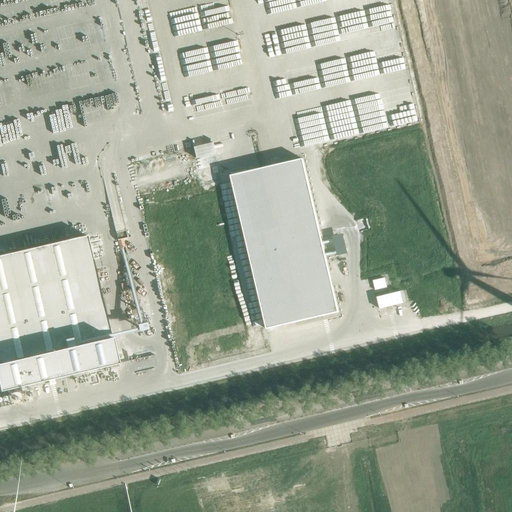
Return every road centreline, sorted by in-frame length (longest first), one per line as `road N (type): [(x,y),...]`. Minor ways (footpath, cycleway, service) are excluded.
road 1 (unknown): [(0,418),(160,382),(123,166),(147,94),(127,0)]
road 2 (unclassified): [(0,491),(511,372)]
